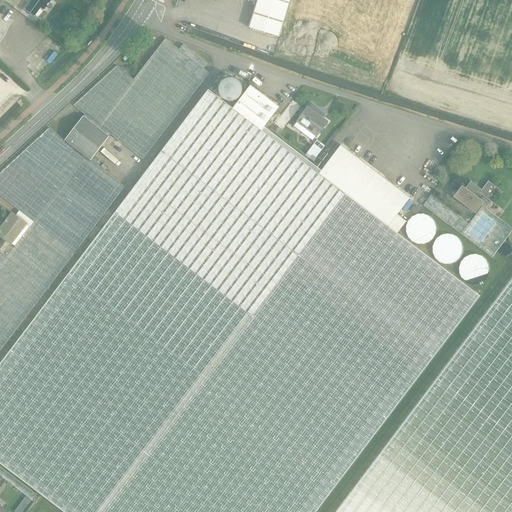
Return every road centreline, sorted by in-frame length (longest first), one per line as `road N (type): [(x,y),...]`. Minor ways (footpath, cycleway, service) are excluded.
road 1 (unclassified): [(511,148),(161,29)]
road 2 (tertiary): [(0,155),(102,60)]
